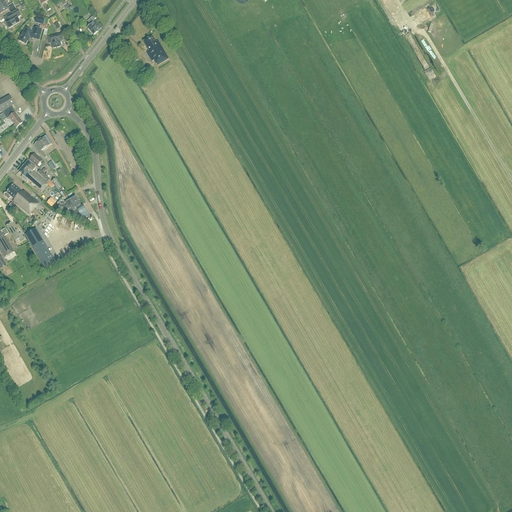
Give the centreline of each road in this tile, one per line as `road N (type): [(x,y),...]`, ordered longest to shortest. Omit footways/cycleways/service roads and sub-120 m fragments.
road 1 (tertiary): [(269,511),(110,240),(92,142),(66,109)]
road 2 (track): [(396,0),(511,179)]
